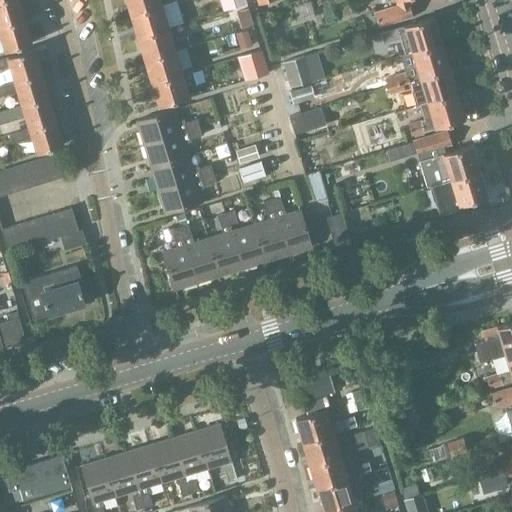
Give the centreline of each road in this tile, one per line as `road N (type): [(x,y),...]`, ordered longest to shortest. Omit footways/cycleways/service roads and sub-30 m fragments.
road 1 (residential): [(142,371),(59,0)]
road 2 (tertiary): [(240,343),(440,283)]
road 3 (residential): [(240,343),(288,511)]
road 4 (tertiary): [(2,413),(142,371)]
